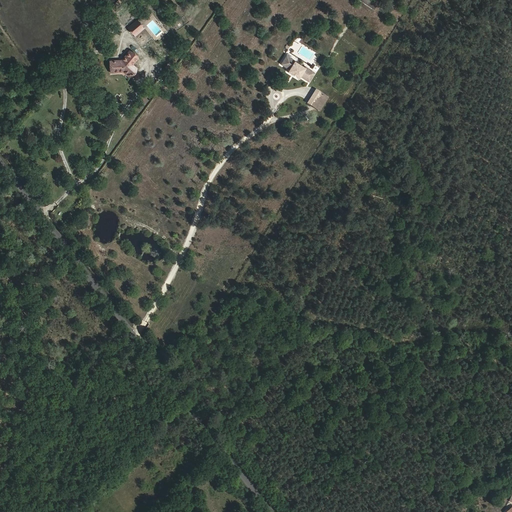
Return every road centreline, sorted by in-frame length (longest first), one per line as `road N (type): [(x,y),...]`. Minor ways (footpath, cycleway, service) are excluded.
road 1 (tertiary): [(272,511),(0,159)]
road 2 (unknown): [(135,333),(181,250),(204,185),(265,125),(281,95)]
